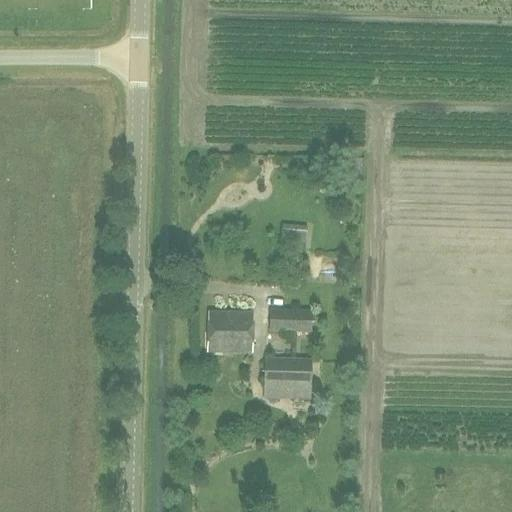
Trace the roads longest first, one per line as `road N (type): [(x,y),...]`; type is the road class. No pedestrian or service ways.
road 1 (unclassified): [(131,511),(144,59)]
road 2 (unclassified): [(144,59),(0,59)]
